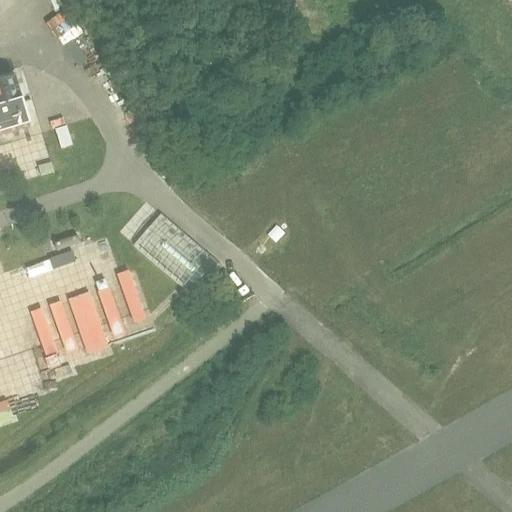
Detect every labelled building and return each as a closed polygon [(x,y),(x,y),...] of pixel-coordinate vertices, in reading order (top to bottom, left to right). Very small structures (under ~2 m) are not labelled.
[(80,46),(72,51),(98,93),(107,88),(80,46)] [(19,89),(16,79),(16,78),(0,82),(0,137),(31,128),(19,89)] [(66,128),(55,131),(61,150),(72,147),(66,128)] [(218,267),(158,217),(133,247),(190,298),(218,267)] [(71,255),(23,270),(27,281),(75,266),(71,255)] [(126,275),(116,278),(131,325),(141,322),(126,275)] [(106,290),(95,293),(107,333),(117,330),(106,290)] [(88,298),(66,304),(84,358),(106,352),(88,298)] [(60,308),(49,311),(56,334),(62,355),(72,352),(60,308)] [(41,313),(30,316),(45,362),(55,360),(41,313)] [(33,395),(10,402),(14,415),(38,408),(33,395)] [(10,407),(0,410),(0,424),(16,420),(10,407)]
